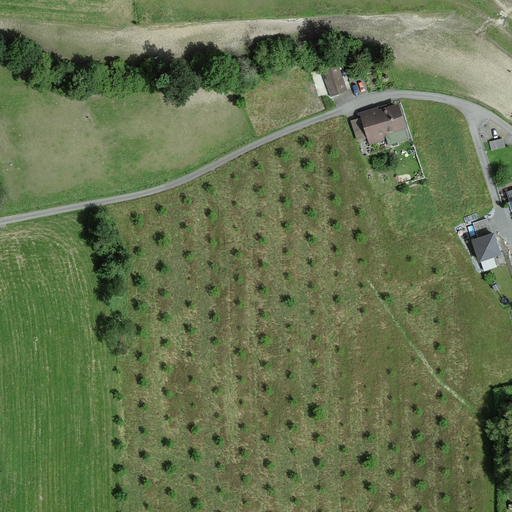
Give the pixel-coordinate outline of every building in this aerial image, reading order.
[(322,72),(330,96),(345,91),(336,67),(322,72)] [(402,126),(396,107),(360,117),(360,116),(368,144),(386,139),(383,132),(402,126)] [(488,142),(490,150),(503,147),(501,139),(488,142)] [(480,257),(499,251),(493,234),(474,240),(480,257)] [(502,479),(510,479),(508,460),(501,461),(502,479)]
